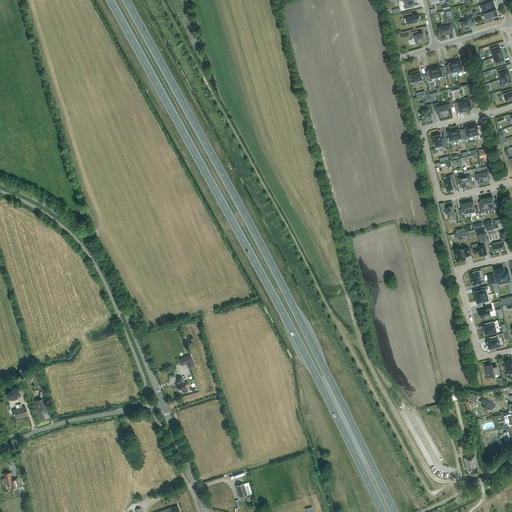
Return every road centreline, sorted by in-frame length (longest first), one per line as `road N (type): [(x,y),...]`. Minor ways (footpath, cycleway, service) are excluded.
road 1 (trunk): [(108,0),(280,308),(381,511)]
road 2 (trunk): [(393,511),(262,246),(127,0)]
road 3 (tertiary): [(162,402),(86,238),(49,206),(0,182)]
road 4 (track): [(463,480),(428,472),(371,369),(341,275)]
road 5 (residential): [(511,183),(440,196),(423,137),(428,127),(511,106)]
road 6 (unclassified): [(0,449),(53,425),(162,402)]
road 7 (residential): [(511,350),(478,352),(459,279),(466,267),(511,257)]
